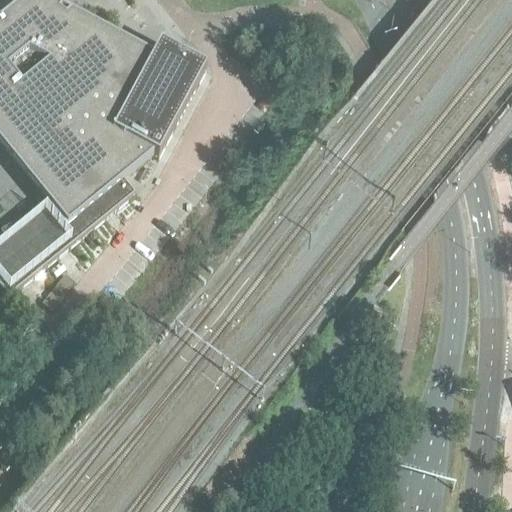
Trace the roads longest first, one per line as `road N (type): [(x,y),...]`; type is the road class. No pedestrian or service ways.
road 1 (secondary): [(368,0),(392,44),(419,133),(453,283),(451,338),(413,511)]
road 2 (secondary): [(471,511),(492,337),(490,274),(479,203),(406,0)]
